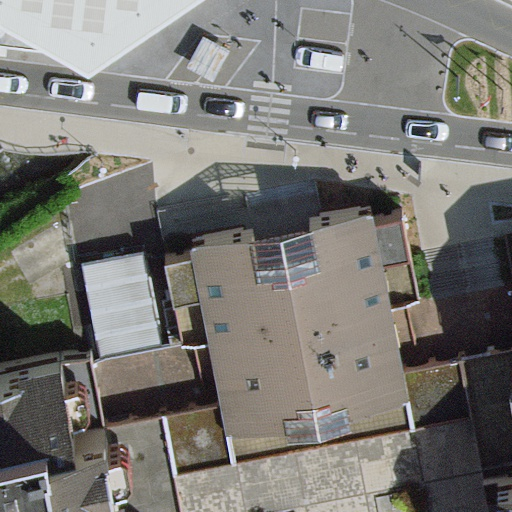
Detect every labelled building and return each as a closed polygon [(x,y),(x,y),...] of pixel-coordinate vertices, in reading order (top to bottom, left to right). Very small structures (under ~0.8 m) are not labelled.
[(0,0),(0,21),(48,48),(85,69),(196,0),(0,0)] [(369,202),(192,235),(193,244),(211,333),(222,394),(234,454),(410,421),(400,363),(388,301),(370,211),(369,202)] [(388,301),(419,295),(401,205),(370,211),(388,301)] [(182,338),(211,333),(193,244),(165,249),(182,338)] [(511,342),(400,363),(410,421),(474,409),(485,467),(511,462),(511,342)] [(104,417),(89,344),(0,359),(0,422),(31,417),(33,431),(104,417)] [(222,394),(104,417),(122,511),(181,511),(173,465),(234,454),(222,394)] [(234,454),(173,465),(181,511),(493,511),(485,467),(474,409),(410,421),(234,454)] [(48,511),(33,431),(31,417),(0,422),(0,511),(48,511)] [(33,431),(48,511),(122,511),(104,417),(33,431)] [(511,511),(511,462),(485,467),(493,511),(511,511)]
